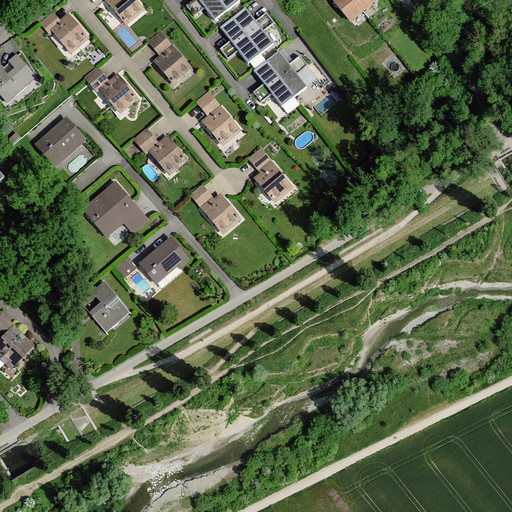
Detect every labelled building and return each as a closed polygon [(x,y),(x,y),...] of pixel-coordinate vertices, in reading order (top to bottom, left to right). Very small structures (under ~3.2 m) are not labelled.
[(133,0),(106,0),(103,3),(123,27),(142,11),(133,0)] [(194,0),(195,1),(185,9),(191,17),(201,9),(211,23),(236,4),(232,0),(194,0)] [(334,0),(351,21),(375,0),(334,0)] [(244,10),(219,29),(230,44),(220,52),(226,60),(236,52),(246,65),(271,47),(262,34),(272,27),(264,16),(254,24),(244,10)] [(71,13),(51,29),(70,53),(90,38),(71,13)] [(171,48),(152,64),(172,88),(191,72),(171,48)] [(278,53),(253,72),(264,87),(253,95),(259,103),(270,95),(280,108),(305,90),(296,77),(306,70),(298,59),(288,67),(278,53)] [(0,65),(0,95),(8,105),(38,78),(16,56),(3,68),(0,65)] [(138,104),(117,77),(98,93),(119,119),(138,104)] [(220,109),(201,125),(221,149),(240,133),(220,109)] [(84,143),(65,121),(37,145),(57,167),(84,143)] [(187,163),(167,138),(147,154),(167,179),(187,163)] [(272,162),(253,178),(273,202),(292,186),(272,162)] [(117,184),(84,211),(106,238),(123,224),(131,235),(148,221),(117,184)] [(218,196),(199,212),(219,236),(238,220),(218,196)] [(187,262),(169,239),(136,266),(154,289),(187,262)] [(131,315),(105,285),(80,305),(106,336),(131,315)] [(36,349),(0,314),(0,334),(5,339),(0,345),(0,358),(15,371),(36,349)]
